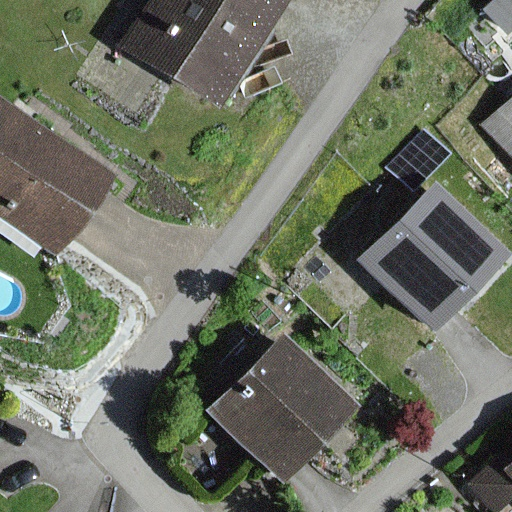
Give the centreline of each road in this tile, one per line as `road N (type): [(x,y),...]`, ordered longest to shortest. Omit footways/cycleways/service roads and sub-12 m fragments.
road 1 (residential): [(169,511),(125,465),(119,435),(132,390),(408,0)]
road 2 (residential): [(360,511),(511,380)]
